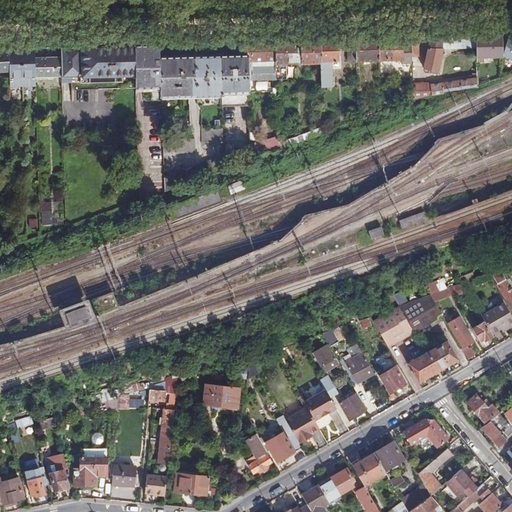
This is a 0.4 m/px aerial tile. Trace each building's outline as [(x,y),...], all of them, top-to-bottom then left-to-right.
[(476,38),(431,39),(424,69),(429,70),(429,73),(437,75),(444,49),(477,49),(476,38)] [(481,58),(501,57),(500,38),(476,38),(477,49),(477,63),(481,63),(481,58)] [(356,49),(356,62),(380,61),(379,40),(356,41),(356,49)] [(379,40),(380,61),(404,60),(404,64),(413,64),(412,53),(412,49),(402,49),(402,40),(379,40)] [(412,49),(412,53),(420,53),(420,40),(411,40),(412,49)] [(337,41),(320,42),(321,64),(322,88),(332,87),(332,86),(336,86),(336,78),(332,78),(332,70),(341,69),(340,55),(338,55),(337,41)] [(320,42),(275,43),(276,79),(276,80),(286,80),(286,69),(286,65),(297,64),(321,64),(320,42)] [(275,43),(248,44),(248,56),(249,80),(276,79),(275,43)] [(160,45),(146,46),(147,51),(142,51),(143,89),(161,88),(160,58),(160,45)] [(134,46),(69,48),(70,78),(79,77),(80,91),(135,89),(134,46)] [(146,46),(134,46),(135,89),(143,89),(142,51),(147,51),(146,46)] [(61,59),(62,78),(70,78),(69,48),(61,48),(61,59)] [(34,49),(8,50),(8,52),(9,76),(9,87),(35,86),(35,79),(35,60),(34,49)] [(347,62),(356,62),(356,49),(347,49),(347,62)] [(8,52),(0,52),(0,76),(9,76),(8,52)] [(242,56),(220,57),(221,94),(243,94),(243,82),(240,82),(240,73),(242,73),(242,56)] [(249,80),(248,56),(242,56),(242,73),(240,73),(240,82),(243,82),(243,94),(221,94),(221,97),(221,107),(250,106),(249,80)] [(206,57),(192,58),(193,97),(195,97),(195,68),(197,68),(197,61),(206,60),(206,57)] [(221,94),(220,57),(206,57),(206,60),(197,61),(197,68),(195,68),(195,97),(221,97),(221,94)] [(176,58),(160,58),(161,88),(161,98),(188,98),(187,85),(184,85),(183,61),(176,61),(176,58)] [(193,97),(192,58),(176,58),(176,61),(183,61),(184,85),(187,85),(188,98),(193,97)] [(35,60),(35,79),(62,78),(61,59),(35,60)] [(413,84),(414,100),(444,95),(444,93),(478,87),(478,78),(431,86),(431,84),(413,84)] [(471,117),(447,125),(450,134),(474,125),(471,117)] [(278,145),(278,151),(323,135),(322,128),(278,145)] [(201,144),(222,143),(222,130),(200,130),(201,144)] [(163,155),(195,154),(195,140),(163,141),(163,155)] [(164,176),(164,191),(223,171),(223,155),(164,176)] [(230,191),(217,196),(220,203),(233,198),(230,191)] [(177,203),(171,205),(176,221),(211,208),(207,196),(178,206),(177,203)] [(425,212),(399,221),(402,229),(427,220),(425,212)] [(370,239),(383,235),(380,226),(368,229),(370,239)] [(511,289),(501,270),(491,274),(511,311),(511,289)] [(463,285),(448,291),(452,297),(467,292),(463,285)] [(393,295),(398,305),(407,300),(402,291),(393,295)] [(448,291),(431,297),(435,304),(452,297),(448,291)] [(109,293),(90,300),(95,314),(114,307),(109,293)] [(431,297),(400,307),(415,331),(416,332),(442,317),(435,304),(431,297)] [(511,317),(503,302),(481,316),(484,322),(492,334),(500,329),(507,325),(509,328),(511,325),(511,317)] [(400,307),(370,318),(387,347),(415,331),(400,307)] [(77,308),(58,314),(61,324),(80,318),(77,308)] [(461,349),(467,360),(473,356),(467,346),(474,342),(460,317),(449,323),(464,348),(461,349)] [(371,320),(363,323),(365,329),(373,327),(371,320)] [(485,340),(493,336),(492,334),(484,322),(473,328),(479,340),(484,338),(485,340)] [(346,327),(332,332),(339,342),(351,335),(346,327)] [(332,332),(323,336),(329,347),(331,350),(340,344),(339,342),(332,332)] [(428,353),(439,371),(458,360),(448,341),(428,353)] [(374,374),(356,344),(351,348),(356,357),(345,363),(357,384),(374,374)] [(331,350),(329,347),(315,355),(326,373),(339,365),(331,350)] [(419,382),(439,371),(428,353),(408,364),(419,382)] [(388,356),(377,358),(378,368),(389,367),(388,356)] [(254,363),(250,364),(247,384),(259,377),(254,363)] [(384,391),(390,400),(394,398),(391,393),(405,385),(395,368),(379,377),(387,390),(384,391)] [(326,391),(330,398),(338,394),(328,378),(321,382),(326,391)] [(169,382),(153,387),(152,400),(167,402),(169,382)] [(240,390),(206,386),(203,405),(237,410),(240,390)] [(307,407),(315,421),(336,408),(330,398),(326,391),(305,403),(307,407)] [(118,394),(118,408),(130,409),(130,395),(118,394)] [(166,477),(168,477),(170,453),(176,394),(171,394),(170,404),(167,403),(166,410),(164,410),(158,476),(149,475),(147,493),(165,494),(166,477)] [(499,413),(500,412),(491,403),(487,406),(478,395),(469,402),(487,423),(499,413)] [(356,396),(339,405),(348,421),(365,411),(356,396)] [(315,421),(307,407),(285,420),(299,444),(312,436),(311,433),(320,428),(315,421)] [(487,423),(483,426),(499,445),(507,439),(504,435),(511,428),(499,413),(487,423)] [(277,462),(301,448),(299,444),(285,420),(282,415),(276,419),(282,428),(270,434),(273,438),(265,442),(269,449),(277,462)] [(58,417),(43,421),(45,428),(60,424),(58,417)] [(426,418),(403,432),(410,445),(426,436),(436,447),(447,438),(431,418),(426,418)] [(6,424),(11,444),(19,442),(14,423),(6,424)] [(241,425),(239,443),(245,443),(247,425),(241,425)] [(270,434),(263,438),(265,442),(273,438),(270,434)] [(259,438),(258,436),(249,442),(257,456),(248,462),(255,473),(256,472),(257,474),(268,468),(266,465),(272,462),(267,454),(265,454),(264,452),(266,450),(259,438)] [(259,438),(266,450),(269,449),(265,442),(263,438),(262,436),(259,438)] [(393,441),(374,453),(382,468),(402,457),(393,441)] [(87,448),(87,457),(109,458),(110,449),(87,448)] [(424,483),(431,495),(435,491),(441,486),(433,472),(448,459),(441,452),(418,473),(424,483)] [(51,455),(54,471),(66,469),(69,469),(67,453),(51,455)] [(374,453),(352,466),(363,484),(384,472),(382,468),(374,453)] [(87,457),(83,457),(83,468),(76,468),(76,485),(98,485),(98,476),(109,477),(109,458),(87,457)] [(136,468),(115,466),(113,486),(135,488),(136,468)] [(347,468),(331,478),(340,493),(353,485),(351,482),(354,480),(347,468)] [(54,471),(52,471),(55,490),(69,487),(66,469),(54,471)] [(467,497),(477,488),(471,481),(467,477),(461,469),(444,484),(456,497),(462,491),(467,497)] [(209,476),(177,472),(175,491),(207,494),(209,476)] [(0,476),(0,484),(0,487),(2,487),(5,502),(6,502),(7,505),(14,503),(13,501),(17,500),(25,498),(22,480),(8,483),(7,475),(0,476)] [(400,475),(390,481),(394,487),(404,481),(400,475)] [(493,478),(491,476),(477,488),(467,497),(459,504),(449,511),(493,511),(503,504),(510,498),(508,495),(500,503),(492,494),(479,505),(484,511),(462,511),(480,496),(482,499),(490,492),(485,485),(493,478)] [(44,477),(29,480),(32,494),(38,493),(38,495),(47,493),(44,477)] [(331,478),(319,485),(329,502),(341,495),(340,493),(331,478)] [(402,502),(408,511),(431,495),(424,483),(400,498),(402,502)] [(319,485),(302,495),(311,511),(324,511),(321,506),(329,502),(319,485)] [(369,511),(379,511),(364,487),(357,491),(369,511)] [(431,495),(408,511),(407,511),(435,511),(433,508),(438,504),(431,495)] [(511,511),(511,500),(510,498),(503,504),(507,509),(504,511),(511,511)] [(407,511),(408,511),(402,502),(388,511),(407,511)]
